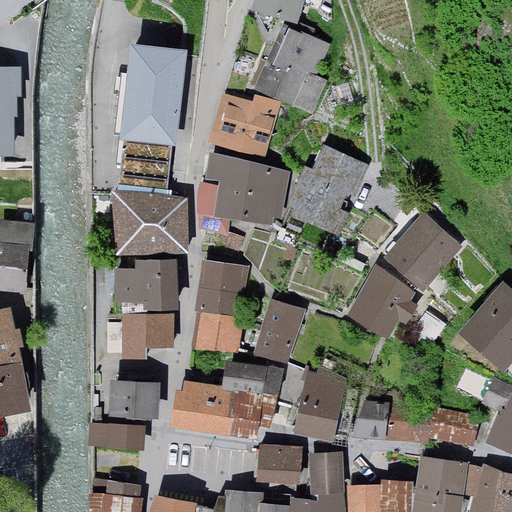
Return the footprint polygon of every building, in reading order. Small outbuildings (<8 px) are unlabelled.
[(300,0),(253,0),(250,13),(294,25),(300,0)] [(327,48),(282,29),(253,100),(310,123),(327,83),(315,78),(327,48)] [(183,56),(123,49),(111,144),(171,152),(183,56)] [(0,64),(0,154),(14,154),(14,113),(16,113),(16,94),(21,94),(21,65),(0,64)] [(276,114),(221,99),(208,147),(263,162),(276,114)] [(363,170),(318,149),(285,220),(330,240),(363,170)] [(284,172),(203,159),(193,221),(274,234),(284,172)] [(183,200),(106,199),(105,260),(181,261),(183,200)] [(0,263),(27,265),(29,248),(34,248),(34,220),(14,218),(0,216),(0,263)] [(423,219),(378,259),(410,295),(456,256),(423,219)] [(27,265),(0,263),(0,288),(25,290),(27,265)] [(171,265),(107,264),(107,316),(170,317),(171,265)] [(246,270),(197,264),(186,350),(235,356),(246,270)] [(413,300),(374,273),(342,319),(381,346),(413,300)] [(453,338),(491,372),(511,349),(511,308),(495,292),(453,338)] [(298,313),(263,302),(245,357),(280,368),(298,313)] [(15,326),(11,303),(0,305),(0,412),(29,405),(18,344),(24,343),(20,325),(15,326)] [(165,319),(117,318),(115,361),(164,362),(165,319)] [(213,387),(168,381),(161,430),(250,443),(260,371),(217,365),(213,387)] [(295,379),(265,372),(253,431),(283,437),(295,379)] [(341,383),(301,373),(285,435),(325,445),(341,383)] [(153,386),(104,383),(102,422),(151,425),(153,386)] [(389,407),(355,400),(346,442),(377,448),(381,440),(389,407)] [(511,404),(502,400),(480,449),(511,463),(511,404)] [(391,401),(381,440),(468,453),(473,417),(391,401)] [(140,431),(98,428),(95,465),(137,469),(140,431)] [(296,453),(254,450),(250,493),(292,496),(296,453)] [(335,457),(302,457),(303,498),(336,497),(335,457)] [(456,511),(464,468),(414,460),(405,511),(456,511)] [(511,511),(511,479),(478,470),(465,511),(511,511)] [(373,489),(340,490),(340,511),(404,511),(406,487),(374,484),(373,489)] [(126,511),(129,489),(88,486),(85,511),(126,511)] [(189,511),(190,508),(150,500),(147,511),(280,511),(281,510),(255,506),(256,497),(220,495),(218,511),(189,511)] [(327,511),(328,505),(284,501),(283,511),(327,511)]
